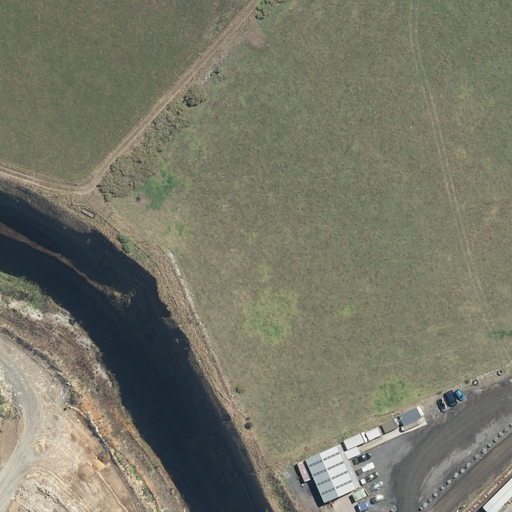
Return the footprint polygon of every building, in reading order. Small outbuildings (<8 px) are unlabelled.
[(419,406),(401,415),(406,426),(424,417),(419,406)] [(395,419),(383,425),(387,433),(399,428),(395,419)] [(380,426),(367,432),(371,441),(384,435),(380,426)] [(340,444),(309,458),(328,502),(360,488),(347,460),(362,453),(359,446),(368,442),(364,432),(345,441),(349,450),(344,452),(340,444)] [(511,478),(486,505),(492,511),(496,511),(511,496),(511,478)] [(317,480),(305,485),(313,505),(325,500),(317,480)]
